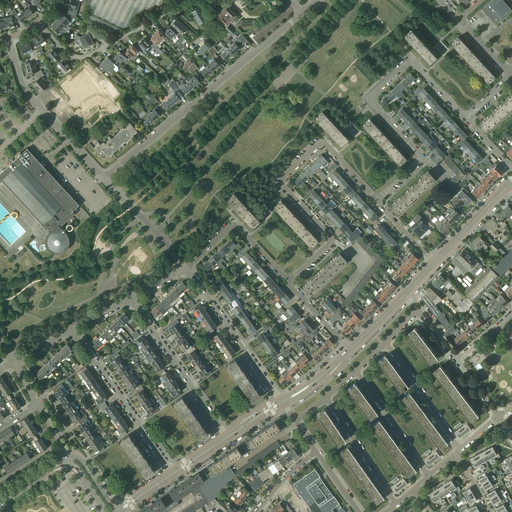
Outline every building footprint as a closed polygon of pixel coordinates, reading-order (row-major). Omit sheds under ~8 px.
[(75,16),(76,16),(79,3),(70,0),(66,0),(65,6),(68,6),(67,9),(72,13),(75,16)] [(92,0),(87,10),(88,11),(83,22),(110,35),(130,25),(136,14),(141,17),(145,9),(151,12),(155,4),(160,6),(163,0),(167,0),(170,1),(170,0),(92,0)] [(491,0),(488,3),(489,3),(482,9),(496,25),(503,19),(511,10),(511,9),(503,0),(491,0)] [(231,34),(234,31),(228,26),(227,25),(236,15),(226,6),(217,16),(225,24),(223,26),(231,34)] [(199,7),(191,11),(199,25),(204,22),(206,24),(208,23),(199,7)] [(25,8),(22,10),(27,17),(30,15),(31,15),(33,13),(29,8),(26,10),(25,8)] [(70,27),(67,25),(75,16),(72,13),(67,9),(51,26),(62,36),(70,27)] [(11,17),(5,18),(6,21),(7,26),(11,25),(11,26),(14,26),(13,19),(12,18),(15,16),(12,10),(9,12),(11,17)] [(24,19),(27,17),(22,10),(20,12),(21,14),(18,16),(22,22),(25,20),(24,19)] [(176,18),(170,26),(177,33),(181,37),(182,36),(183,36),(181,34),(184,31),(187,34),(189,32),(189,31),(187,29),(187,28),(176,18)] [(213,23),(208,29),(213,33),(217,29),(214,26),(215,25),(213,23)] [(170,26),(163,32),(171,39),(173,37),(177,33),(170,26)] [(92,41),(97,35),(90,29),(85,35),(81,37),(76,34),(74,38),(76,39),(79,45),(82,44),(84,48),(86,47),(87,48),(88,48),(90,47),(91,47),(92,46),(91,44),(93,43),(92,41)] [(155,34),(155,35),(161,40),(163,38),(166,40),(168,39),(159,30),(157,32),(156,32),(155,33),(155,34)] [(404,37),(417,50),(424,44),(412,30),(404,37)] [(203,31),(199,35),(204,40),(208,36),(203,31)] [(235,42),(239,48),(248,40),(242,34),(233,41),(235,42)] [(37,37),(38,38),(33,41),(38,48),(38,49),(39,50),(41,49),(42,47),(40,44),(45,41),(41,35),(37,37)] [(158,43),(161,40),(155,35),(154,35),(153,35),(152,36),(152,37),(150,39),(160,48),(161,46),(158,43)] [(177,41),(175,43),(183,51),(183,50),(185,52),(188,49),(186,47),(181,42),(185,39),(182,36),(181,37),(179,40),(177,41)] [(451,44),(463,57),(470,50),(458,37),(451,44)] [(139,43),(138,44),(141,46),(140,47),(144,51),(147,53),(152,47),(151,46),(143,39),(141,41),(141,40),(139,42),(139,43)] [(235,42),(228,48),(233,54),(239,48),(235,42)] [(24,44),(20,46),(23,52),(32,49),(29,43),(24,45),(24,44)] [(163,53),(161,51),(153,43),(151,46),(152,47),(161,55),(163,53)] [(129,49),(135,54),(138,52),(140,53),(141,52),(133,44),(131,46),(130,46),(129,48),(129,49)] [(437,57),(424,44),(417,50),(429,64),(437,57)] [(44,54),(43,55),(45,58),(46,57),(48,55),(50,58),(52,57),(55,61),(61,57),(58,53),(57,54),(53,50),(52,51),(50,48),(44,54)] [(228,48),(221,54),(222,56),(221,57),(223,59),(224,58),(226,60),(233,54),(228,48)] [(128,49),(126,50),(126,51),(125,53),(134,62),(138,57),(135,54),(129,49),(128,49)] [(463,57),(475,71),(483,64),(470,50),(463,57)] [(120,51),(114,58),(118,62),(120,60),(121,61),(122,60),(124,62),(128,58),(120,51)] [(38,56),(34,57),(31,58),(32,61),(25,63),(26,69),(36,66),(34,60),(38,59),(38,56)] [(108,57),(104,61),(111,68),(116,72),(118,70),(118,67),(114,63),(108,57)] [(65,59),(59,63),(63,68),(61,70),(65,75),(70,71),(68,69),(70,67),(67,63),(68,62),(65,59)] [(215,59),(208,65),(213,71),(219,65),(215,59)] [(101,70),(102,72),(104,69),(106,71),(105,72),(108,75),(112,70),(116,73),(116,72),(111,68),(104,61),(100,65),(98,64),(96,66),(97,66),(101,70)] [(495,77),(483,64),(475,71),(488,84),(495,77)] [(125,65),(122,68),(129,74),(131,71),(125,65)] [(213,71),(208,65),(201,70),(206,76),(209,74),(210,74),(213,71)] [(35,72),(37,76),(43,72),(41,70),(38,71),(36,66),(26,69),(28,74),(35,72)] [(101,71),(101,70),(97,66),(94,69),(100,75),(102,72),(101,71)] [(70,79),(65,84),(80,101),(67,113),(72,119),(71,120),(73,122),(74,121),(79,127),(92,115),(94,118),(105,108),(109,113),(116,107),(109,100),(116,94),(111,88),(112,87),(110,85),(109,86),(104,80),(94,89),(87,81),(93,77),(84,67),(73,77),(72,76),(69,78),(70,79)] [(43,72),(37,76),(39,79),(33,84),(36,88),(44,82),(46,80),(42,76),(44,75),(43,72)] [(410,73),(405,78),(410,83),(415,79),(410,73)] [(186,79),(188,81),(193,87),(199,81),(195,76),(191,79),(189,77),(186,79)] [(405,78),(401,82),(406,87),(410,83),(405,78)] [(186,93),(193,87),(188,81),(184,84),(183,83),(182,83),(179,85),(178,84),(177,84),(175,86),(178,90),(181,87),(186,93)] [(48,86),(44,82),(36,88),(40,93),(46,88),(48,90),(53,86),(51,83),(48,86)] [(401,82),(396,86),(401,92),(406,87),(401,82)] [(177,102),(178,102),(179,100),(180,100),(179,99),(180,98),(175,92),(178,90),(175,86),(172,89),(174,91),(166,96),(173,104),(176,101),(177,102)] [(396,86),(391,91),(396,96),(401,92),(396,86)] [(421,100),(423,98),(428,93),(423,88),(416,95),(421,100)] [(398,98),(396,96),(391,91),(387,95),(392,100),(395,97),(396,99),(398,98)] [(423,98),(427,103),(432,98),(428,93),(423,98)] [(511,93),(503,102),(510,109),(511,106),(511,93)] [(387,105),(392,100),(387,95),(386,94),(383,97),(384,98),(382,99),(387,105)] [(166,96),(163,99),(164,101),(161,104),(166,109),(173,104),(166,96)] [(427,103),(431,107),(437,103),(432,98),(427,103)] [(503,102),(490,114),(497,121),(510,109),(503,102)] [(441,107),(437,103),(431,107),(429,110),(433,114),(436,112),(441,107)] [(441,107),(436,112),(440,117),(445,112),(441,107)] [(397,113),(401,118),(407,113),(402,108),(397,113)] [(153,121),(160,115),(155,109),(151,112),(149,110),(146,112),(153,121)] [(130,116),(129,116),(134,121),(138,118),(133,113),(131,111),(128,114),(130,116)] [(146,126),(153,121),(146,112),(139,118),(146,126)] [(315,119),(328,133),(336,126),(323,112),(315,119)] [(445,112),(440,117),(444,122),(450,117),(445,112)] [(406,123),(411,118),(407,113),(401,118),(406,123)] [(497,121),(490,114),(478,125),(484,133),(497,121)] [(447,128),(449,126),(454,121),(450,117),(444,122),(442,123),(447,128)] [(415,122),(411,118),(406,123),(410,127),(415,122)] [(415,122),(410,127),(414,132),(420,127),(417,125),(422,121),(420,118),(415,122)] [(363,126),(375,139),(382,133),(370,119),(363,126)] [(454,121),(449,126),(453,131),(458,126),(454,121)] [(102,143),(94,149),(98,154),(99,153),(101,156),(102,157),(103,157),(104,157),(105,157),(106,157),(112,152),(113,153),(134,135),(133,134),(137,131),(130,123),(124,128),(123,127),(119,131),(120,132),(112,139),(112,138),(106,144),(105,143),(105,142),(104,142),(103,142),(102,143)] [(336,126),(328,133),(341,146),(348,139),(336,126)] [(458,126),(453,131),(457,136),(463,131),(458,126)] [(419,137),(424,132),(420,127),(414,132),(419,137)] [(463,131),(457,136),(462,140),(467,135),(463,131)] [(88,142),(95,135),(93,132),(85,139),(88,142)] [(419,137),(423,141),(428,137),(424,132),(419,137)] [(375,139),(387,153),(395,146),(382,133),(375,139)] [(428,137),(423,141),(427,146),(433,141),(435,139),(431,136),(430,135),(428,137)] [(427,146),(426,147),(429,150),(430,149),(432,151),(437,146),(439,144),(437,142),(435,139),(433,141),(427,146)] [(470,143),(468,140),(467,141),(465,139),(460,144),(464,149),(470,143)] [(466,156),(469,154),(474,149),(472,147),(473,146),(470,143),(464,149),(467,152),(464,154),(466,156)] [(407,159),(395,146),(387,153),(399,166),(407,159)] [(432,151),(436,155),(441,150),(437,146),(432,151)] [(27,148),(0,172),(0,179),(48,232),(48,233),(47,234),(46,234),(46,235),(46,236),(45,237),(45,238),(45,239),(45,240),(45,241),(45,242),(45,243),(45,244),(45,245),(45,246),(46,246),(46,247),(47,248),(47,249),(48,250),(49,250),(50,251),(51,252),(52,252),(53,253),(54,253),(55,253),(56,253),(57,253),(58,253),(59,253),(60,253),(61,253),(62,252),(63,252),(63,251),(64,251),(65,250),(66,250),(66,249),(67,248),(67,247),(68,246),(68,245),(69,245),(69,244),(69,243),(69,242),(69,241),(69,240),(69,239),(69,238),(68,237),(68,236),(68,235),(67,234),(67,233),(66,233),(65,232),(65,231),(60,227),(75,213),(74,213),(77,209),(76,208),(79,205),(27,148)] [(469,154),(473,158),(478,153),(474,149),(469,154)] [(446,155),(441,150),(436,155),(440,160),(446,155)] [(478,153),(473,158),(475,160),(472,162),(475,165),(483,158),(481,156),(482,155),(480,153),(478,153)] [(324,167),(328,162),(322,155),(320,157),(319,156),(316,158),(322,165),(324,167)] [(322,174),(324,173),(321,170),(321,169),(319,167),(322,165),(316,158),(313,161),(314,162),(312,164),(317,169),(319,171),(322,174)] [(489,168),(490,169),(498,176),(499,177),(503,172),(499,169),(500,167),(494,162),(492,165),(488,161),(490,160),(487,158),(482,162),(489,168)] [(329,173),(338,166),(334,162),(326,170),(329,173)] [(308,168),(312,173),(317,169),(312,164),(310,166),(309,164),(307,167),(308,168)] [(307,167),(304,170),(305,171),(303,173),(308,178),(312,173),(308,168),(307,167)] [(490,169),(486,173),(495,181),(497,179),(496,178),(498,176),(492,170),(490,169)] [(332,181),(334,180),(339,175),(335,170),(328,177),(332,181)] [(415,183),(422,191),(435,179),(428,171),(415,183)] [(484,171),(480,176),(483,178),(491,185),(492,183),(493,183),(495,181),(486,173),(484,171)] [(303,173),(298,177),(303,182),(308,178),(303,173)] [(344,180),(339,175),(334,180),(338,185),(344,180)] [(305,185),(303,182),(298,177),(293,181),(298,187),(300,185),(303,187),(305,185)] [(482,181),(480,183),(487,189),(489,187),(491,185),(483,178),(481,180),(482,181)] [(348,184),(344,180),(338,185),(343,189),(348,184)] [(415,183),(402,195),(409,202),(422,191),(415,183)] [(477,185),(475,187),(483,194),(485,191),(485,192),(487,189),(480,183),(478,186),(477,185)] [(352,189),(348,184),(343,189),(340,191),(343,195),(344,194),(345,196),(347,194),(352,189)] [(455,206),(457,204),(461,199),(468,206),(472,201),(466,195),(468,192),(464,187),(451,201),(453,202),(452,203),(454,206),(455,206)] [(474,190),(472,192),(478,198),(479,198),(481,196),(483,194),(475,187),(473,189),(474,190)] [(354,191),(352,189),(347,194),(351,199),(358,193),(355,190),(354,191)] [(308,195),(313,200),(318,195),(313,190),(308,195)] [(322,200),(324,198),(320,193),(318,195),(313,200),(312,201),(314,203),(315,203),(317,204),(322,200)] [(351,199),(356,203),(361,198),(359,196),(360,195),(358,193),(351,199)] [(234,194),(227,200),(240,214),(247,207),(234,194)] [(409,202),(402,195),(390,207),(396,214),(409,202)] [(360,208),(365,203),(361,198),(356,203),(353,205),(355,207),(358,205),(360,208)] [(321,209),(327,204),(322,200),(317,204),(321,209)] [(274,208),(287,221),(294,214),(282,201),(274,208)] [(326,214),(331,209),(333,207),(329,202),(327,204),(321,209),(320,210),(323,213),(324,212),(326,214)] [(370,208),(365,203),(360,208),(364,213),(370,208)] [(511,209),(508,205),(503,211),(509,216),(510,217),(511,214),(511,209)] [(260,221),(247,207),(240,214),(252,228),(260,221)] [(446,211),(449,213),(455,219),(460,215),(453,209),(452,209),(450,207),(446,211)] [(374,212),(370,208),(364,213),(369,217),(374,212)] [(330,218),(335,214),(331,209),(326,214),(330,218)] [(375,211),(374,212),(369,217),(373,222),(379,217),(377,215),(378,214),(375,211)] [(509,216),(503,211),(498,216),(502,220),(499,223),(508,232),(510,230),(507,228),(507,227),(506,225),(503,222),(509,216)] [(449,213),(444,218),(451,224),(455,219),(449,213)] [(287,221),(299,234),(306,227),(294,214),(287,221)] [(340,218),(335,214),(330,218),(334,223),(340,218)] [(415,222),(411,226),(420,237),(425,233),(427,235),(430,231),(429,229),(429,228),(420,219),(422,217),(419,214),(413,220),(415,222)] [(438,220),(440,222),(447,228),(451,224),(444,218),(442,215),(438,220)] [(189,226),(195,223),(192,218),(186,221),(189,226)] [(344,223),(340,218),(334,223),(339,228),(344,223)] [(442,233),(447,228),(440,222),(438,220),(434,224),(437,226),(436,227),(442,233)] [(343,233),(348,228),(344,223),(339,228),(343,233)] [(374,229),(379,234),(384,229),(385,228),(382,225),(381,226),(380,224),(374,229)] [(348,228),(343,233),(347,237),(355,230),(350,226),(348,228)] [(306,227),(299,234),(311,247),(318,241),(306,227)] [(379,234),(383,239),(388,234),(384,229),(379,234)] [(355,230),(347,237),(352,242),(355,239),(357,241),(361,237),(360,236),(355,230)] [(388,234),(383,239),(388,243),(393,239),(388,234)] [(474,242),(470,245),(476,251),(479,247),(482,244),(486,248),(489,245),(480,237),(474,242)] [(238,249),(238,248),(241,246),(237,242),(235,244),(231,239),(229,241),(228,240),(225,243),(231,249),(232,250),(235,248),(238,249)] [(393,239),(388,243),(392,248),(397,243),(393,239)] [(223,246),(221,248),(226,253),(231,249),(225,243),(222,245),(223,246)] [(496,251),(500,248),(495,243),(491,246),(496,251)] [(511,247),(492,267),(500,275),(511,263),(511,247)] [(217,252),(222,258),(226,253),(221,248),(217,252)] [(465,249),(456,258),(469,270),(470,269),(473,271),(480,264),(478,261),(465,249)] [(222,258),(217,252),(212,257),(217,262),(219,264),(221,263),(224,260),(222,258)] [(247,252),(241,257),(246,262),(251,257),(247,252)] [(408,258),(414,263),(418,259),(411,252),(406,256),(408,258)] [(327,265),(333,272),(346,261),(339,253),(327,265)] [(402,261),(404,263),(409,268),(414,263),(408,258),(406,256),(402,261)] [(217,262),(212,257),(207,261),(212,266),(214,269),(217,266),(220,269),(222,267),(219,264),(217,262)] [(248,268),(250,266),(255,261),(251,257),(246,262),(249,265),(246,267),(242,271),(244,272),(245,271),(248,268)] [(208,271),(212,266),(207,261),(203,265),(208,271)] [(255,261),(250,266),(248,268),(245,271),(242,274),(243,275),(249,270),(252,273),(254,271),(260,266),(255,261)] [(400,267),(405,272),(409,268),(404,263),(400,267)] [(333,272),(327,265),(314,277),(321,284),(333,272)] [(254,271),(259,276),(264,271),(260,266),(254,271)] [(230,272),(229,272),(233,277),(235,275),(229,267),(227,270),(228,272),(229,271),(230,272)] [(401,276),(405,272),(400,267),(396,271),(401,276)] [(490,267),(465,292),(474,302),(500,277),(490,267)] [(392,278),(395,281),(396,280),(397,281),(401,276),(396,271),(394,270),(390,274),(393,277),(392,278)] [(260,277),(263,280),(268,275),(264,271),(259,276),(256,278),(253,280),(255,282),(258,279),(260,277)] [(458,278),(465,286),(473,280),(467,273),(462,278),(460,276),(458,278)] [(441,274),(437,278),(443,284),(448,289),(453,284),(444,275),(443,276),(441,274)] [(265,287),(267,285),(273,280),(268,275),(263,280),(265,283),(263,285),(264,285),(261,288),(262,290),(265,287)] [(220,278),(214,282),(215,285),(214,286),(216,289),(223,284),(226,282),(222,276),(222,277),(220,278)] [(321,284),(314,277),(301,289),(308,296),(321,284)] [(440,287),(443,284),(437,278),(432,283),(440,290),(442,289),(440,287)] [(387,285),(386,285),(392,291),(394,290),(396,288),(396,287),(389,280),(387,282),(384,279),(383,281),(387,285)] [(267,285),(272,290),(277,285),(273,280),(267,285)] [(182,282),(178,286),(183,292),(188,288),(182,282)] [(223,284),(216,289),(219,292),(220,291),(221,293),(227,289),(223,284)] [(272,290),(276,294),(281,289),(277,285),(272,290)] [(383,289),(390,295),(391,293),(391,292),(392,291),(386,285),(383,289)] [(175,286),(172,289),(179,296),(183,292),(178,286),(176,288),(175,286)] [(429,291),(426,293),(435,304),(441,297),(430,287),(428,290),(429,291)] [(171,293),(169,294),(174,300),(177,303),(181,299),(179,296),(172,289),(169,292),(171,293)] [(227,289),(221,293),(225,298),(231,294),(227,289)] [(279,300),(280,299),(286,294),(281,289),(276,294),(274,296),(276,298),(277,297),(279,300)] [(383,289),(379,293),(385,299),(387,297),(388,297),(390,295),(383,289)] [(385,299),(379,293),(378,292),(374,296),(382,303),(382,302),(383,302),(384,301),(384,300),(385,299)] [(435,304),(426,293),(421,297),(436,316),(441,312),(438,308),(435,305),(435,304)] [(174,300),(169,294),(164,299),(169,304),(174,300)] [(225,298),(224,299),(226,302),(227,301),(229,303),(235,299),(233,297),(231,294),(225,298)] [(290,299),(286,294),(280,299),(279,300),(277,302),(282,307),(290,299)] [(496,299),(498,302),(503,307),(508,302),(503,297),(501,295),(496,299)] [(365,301),(369,305),(375,310),(376,310),(377,308),(379,306),(371,299),(372,298),(370,296),(368,298),(370,299),(369,300),(368,299),(365,301)] [(466,296),(455,307),(462,314),(473,303),(466,296)] [(229,303),(232,309),(238,304),(241,303),(238,299),(237,297),(235,299),(229,303)] [(172,307),(169,304),(164,299),(160,303),(165,308),(167,311),(168,311),(172,307)] [(326,308),(332,303),(327,299),(322,304),(326,308)] [(498,311),(503,307),(498,302),(496,299),(491,304),(498,311)] [(340,308),(334,301),(332,303),(325,309),(328,312),(329,311),(331,313),(333,311),(335,313),(340,308)] [(167,311),(165,308),(160,303),(155,307),(161,313),(163,315),(167,311)] [(356,310),(348,303),(346,305),(350,309),(353,313),(356,310)] [(196,310),(199,316),(206,311),(202,306),(200,307),(199,304),(191,310),(193,312),(196,310)] [(238,304),(232,309),(236,314),(242,310),(238,304)] [(490,309),(488,310),(493,316),(498,311),(491,304),(488,307),(490,309)] [(369,305),(365,309),(371,314),(375,310),(369,305)] [(244,308),(242,310),(236,314),(240,319),(246,315),(243,311),(249,307),(248,306),(244,308)] [(290,316),(296,311),(291,306),(286,311),(290,316)] [(156,317),(161,313),(155,307),(151,311),(156,317)] [(285,312),(283,309),(279,314),(273,319),(275,321),(285,312)] [(371,314),(365,309),(362,311),(361,310),(359,312),(367,319),(368,317),(369,317),(371,316),(370,315),(371,314)] [(488,320),(493,316),(488,310),(483,315),(488,320)] [(206,311),(199,316),(203,321),(209,316),(206,311)] [(288,327),(290,329),(292,328),(296,323),(302,318),(299,316),(300,315),(296,311),(290,316),(287,318),(292,323),(288,327)] [(446,329),(451,324),(441,312),(436,316),(446,329)] [(125,313),(120,317),(125,323),(130,319),(125,313)] [(341,317),(340,316),(338,314),(330,321),(332,323),(338,318),(339,319),(341,317)] [(350,318),(356,324),(360,320),(355,314),(350,318)] [(246,315),(240,319),(243,324),(249,320),(246,315)] [(209,316),(203,321),(207,326),(213,321),(209,316)] [(117,318),(115,320),(121,327),(125,323),(120,317),(119,319),(117,318)] [(472,321),(474,323),(478,328),(483,325),(477,317),(476,317),(472,321)] [(356,324),(350,318),(346,323),(351,328),(356,324)] [(171,328),(168,330),(172,335),(179,330),(181,328),(182,328),(178,323),(180,321),(178,319),(174,322),(169,325),(171,328)] [(113,324),(111,325),(116,331),(121,327),(115,320),(112,323),(113,324)] [(249,320),(243,324),(247,329),(253,325),(249,320)] [(301,332),(303,330),(309,325),(304,320),(297,327),(301,332)] [(343,328),(341,330),(345,334),(347,332),(348,333),(350,331),(349,330),(351,328),(346,323),(344,320),(342,322),(344,324),(342,327),(343,328)] [(208,333),(209,336),(214,332),(212,330),(217,327),(213,321),(207,326),(210,331),(208,333)] [(470,326),(469,327),(473,332),(478,328),(474,323),(472,321),(468,324),(470,326)] [(108,327),(106,328),(107,329),(107,330),(112,335),(114,337),(118,333),(116,331),(111,325),(109,327),(108,327)] [(257,330),(253,325),(247,329),(251,335),(257,330)] [(308,335),(313,329),(309,325),(303,330),(301,332),(305,336),(308,335)] [(473,332),(469,327),(464,331),(469,336),(473,332)] [(181,328),(172,335),(176,340),(182,335),(185,333),(181,328)] [(408,333),(416,343),(424,338),(416,328),(408,333)] [(102,334),(108,339),(109,341),(114,337),(112,335),(107,330),(102,334)] [(464,331),(460,334),(464,340),(469,336),(464,331)] [(214,336),(218,342),(224,337),(220,332),(216,335),(214,332),(209,336),(207,338),(208,340),(214,336)] [(185,333),(182,335),(176,340),(179,345),(186,341),(189,339),(185,333)] [(261,343),(267,338),(263,333),(257,337),(261,343)] [(102,334),(98,338),(103,344),(108,339),(102,334)] [(459,344),(464,340),(460,334),(455,338),(459,344)] [(95,344),(93,346),(96,350),(99,348),(103,344),(98,338),(97,337),(94,339),(95,340),(93,342),(95,344)] [(141,337),(135,341),(136,344),(138,342),(141,347),(148,342),(145,338),(143,339),(141,337)] [(218,342),(221,347),(228,342),(224,337),(218,342)] [(267,338),(261,343),(265,348),(271,344),(267,338)] [(416,343),(424,353),(431,348),(424,338),(416,343)] [(324,343),(329,348),(333,344),(329,339),(324,343)] [(186,341),(179,345),(183,351),(186,349),(188,351),(193,348),(191,345),(190,346),(186,341)] [(322,345),(320,347),(324,352),(329,348),(324,343),(322,341),(320,343),(322,345)] [(141,347),(139,349),(143,353),(145,352),(152,347),(148,342),(141,347)] [(221,347),(225,352),(231,347),(228,342),(221,347)] [(68,344),(63,348),(68,354),(70,356),(72,354),(71,352),(73,350),(68,344)] [(269,353),(275,349),(272,345),(271,344),(265,348),(269,353)] [(324,352),(320,347),(318,345),(313,349),(320,356),(324,352)] [(491,352),(487,346),(483,350),(488,355),(491,352)] [(155,352),(152,347),(145,352),(143,353),(146,358),(148,357),(155,352)] [(194,347),(193,348),(188,351),(189,354),(187,355),(191,361),(197,356),(193,351),(196,349),(194,347)] [(235,353),(231,347),(225,352),(229,357),(226,359),(228,362),(233,358),(231,356),(235,353)] [(59,352),(64,358),(65,359),(67,357),(68,358),(70,356),(68,354),(63,348),(59,352)] [(439,358),(431,348),(424,353),(431,363),(439,358)] [(275,349),(269,353),(272,358),(278,354),(275,349)] [(320,356),(313,349),(309,353),(316,360),(320,356)] [(54,356),(59,362),(64,358),(59,352),(54,356)] [(155,352),(148,357),(152,361),(158,357),(155,352)] [(111,361),(115,366),(122,361),(123,360),(118,353),(112,357),(114,360),(111,361)] [(303,353),(299,357),(305,365),(310,360),(303,353)] [(385,371),(393,365),(385,355),(378,361),(385,371)] [(54,356),(50,361),(55,366),(59,362),(54,356)] [(197,356),(191,361),(194,366),(201,361),(197,356)] [(158,357),(152,361),(155,366),(162,361),(158,357)] [(294,361),(301,369),(305,365),(299,357),(294,361)] [(226,366),(235,378),(244,372),(235,360),(226,366)] [(50,361),(45,365),(51,370),(55,366),(50,361)] [(125,366),(122,361),(115,366),(118,371),(125,366)] [(157,372),(159,375),(165,370),(163,368),(165,366),(162,361),(155,366),(158,371),(157,372)] [(201,361),(194,366),(198,371),(205,367),(208,364),(206,362),(203,364),(201,361)] [(294,361),(290,365),(297,373),(301,369),(294,361)] [(82,364),(79,366),(74,369),(76,372),(83,366),(82,364)] [(208,364),(205,367),(198,371),(202,376),(204,375),(206,377),(211,374),(209,371),(208,372),(206,369),(209,367),(208,364)] [(284,367),(292,377),(297,373),(290,365),(288,367),(285,364),(283,366),(284,367)] [(45,365),(41,369),(46,375),(48,377),(53,373),(51,370),(45,365)] [(385,371),(392,381),(400,376),(393,365),(385,371)] [(441,381),(449,375),(441,365),(434,371),(441,381)] [(128,371),(125,366),(118,371),(122,375),(128,371)] [(283,376),(288,381),(292,377),(284,367),(279,371),(281,374),(283,376)] [(41,379),(46,375),(41,369),(36,373),(40,377),(38,380),(41,383),(43,381),(41,379)] [(81,375),(84,379),(91,374),(87,369),(83,372),(81,369),(77,373),(79,376),(81,375)] [(167,373),(165,370),(159,375),(160,377),(162,376),(165,381),(172,376),(169,371),(167,373)] [(132,375),(128,371),(122,375),(125,380),(132,375)] [(252,384),(244,372),(235,378),(243,391),(252,384)] [(87,384),(94,379),(91,374),(84,379),(87,384)] [(135,380),(132,375),(125,380),(128,385),(135,380)] [(441,381),(449,391),(456,385),(449,375),(441,381)] [(172,376),(165,381),(169,386),(175,381),(172,376)] [(283,385),(288,381),(283,376),(279,380),(283,385)] [(400,376),(392,381),(400,391),(404,389),(405,390),(406,390),(405,388),(408,386),(400,376)] [(87,384),(91,388),(98,384),(94,379),(87,384)] [(139,385),(135,380),(128,385),(132,390),(134,388),(136,391),(142,387),(140,384),(139,385)] [(0,383),(0,387),(2,391),(8,387),(4,381),(0,383)] [(179,385),(175,381),(169,386),(166,387),(169,392),(172,390),(179,385)] [(55,388),(52,390),(54,392),(58,397),(65,392),(67,391),(61,383),(60,384),(55,388)] [(355,398),(363,393),(355,383),(347,388),(355,398)] [(93,391),(94,393),(101,389),(98,384),(91,388),(88,390),(90,393),(93,391)] [(261,396),(252,384),(243,391),(252,402),(261,396)] [(172,390),(170,392),(173,397),(174,396),(176,399),(182,394),(180,392),(182,390),(179,385),(172,390)] [(464,395),(456,385),(449,391),(456,401),(464,395)] [(8,387),(2,391),(7,398),(10,396),(9,394),(12,393),(8,387)] [(144,389),(142,387),(136,391),(138,393),(135,395),(139,400),(145,395),(142,390),(144,389)] [(105,394),(101,389),(94,393),(98,398),(105,394)] [(61,402),(68,397),(66,395),(69,393),(67,391),(65,392),(58,397),(59,399),(58,400),(60,402),(61,402)] [(370,403),(363,393),(355,398),(362,408),(370,403)] [(402,398),(409,408),(417,403),(410,393),(402,398)] [(98,406),(100,409),(106,404),(104,401),(108,399),(105,394),(98,398),(95,400),(98,406)] [(139,400),(142,404),(149,400),(145,395),(139,400)] [(456,401),(464,411),(472,406),(464,395),(456,401)] [(9,401),(6,403),(9,407),(11,405),(12,406),(18,402),(14,397),(12,399),(11,397),(7,399),(8,399),(9,401)] [(61,402),(65,407),(71,402),(68,397),(61,402)] [(173,403),(181,416),(191,409),(182,397),(173,403)] [(151,398),(149,400),(142,404),(145,409),(152,404),(154,403),(151,398)] [(163,407),(166,405),(161,398),(158,400),(163,407)] [(18,402),(12,406),(15,411),(21,407),(18,402)] [(65,407),(68,412),(75,407),(71,402),(65,407)] [(105,408),(108,413),(115,408),(112,403),(108,406),(106,404),(101,407),(103,410),(105,408)] [(149,414),(151,416),(160,410),(154,403),(152,404),(145,409),(149,414)] [(370,403),(362,408),(370,419),(377,413),(370,403)] [(409,408),(417,418),(425,413),(417,403),(409,408)] [(479,415),(472,406),(464,411),(471,421),(479,415)] [(68,412),(71,417),(78,412),(75,407),(68,412)] [(108,413),(112,418),(119,413),(115,408),(108,413)] [(181,416),(190,428),(199,422),(191,409),(181,416)] [(316,414),(323,424),(331,419),(324,409),(316,414)] [(78,412),(71,417),(75,422),(77,420),(79,423),(84,419),(86,418),(87,417),(85,414),(84,415),(81,410),(78,412)] [(115,423),(122,418),(119,413),(112,418),(115,423)] [(417,418),(424,429),(432,423),(425,413),(417,418)] [(22,427),(24,425),(30,421),(27,416),(21,420),(21,421),(19,422),(22,427)] [(263,427),(260,429),(266,439),(274,434),(275,435),(288,427),(282,418),(281,417),(279,417),(278,417),(270,422),(271,423),(264,428),(263,427)] [(86,418),(84,419),(79,423),(81,425),(78,427),(82,432),(89,427),(91,425),(86,418)] [(115,423),(119,428),(126,423),(122,418),(115,423)] [(323,424),(330,435),(338,429),(331,419),(323,424)] [(371,425),(378,435),(386,430),(379,419),(371,425)] [(34,428),(30,421),(24,425),(29,432),(34,428)] [(199,440),(208,434),(199,422),(190,428),(199,440)] [(129,428),(126,423),(119,428),(122,433),(118,436),(120,439),(127,433),(125,431),(129,428)] [(424,429),(432,439),(440,433),(432,423),(424,429)] [(467,424),(461,428),(461,429),(465,434),(471,430),(467,424)] [(9,436),(16,432),(14,428),(12,429),(11,427),(5,430),(9,436)] [(85,436),(92,432),(89,427),(82,432),(85,436)] [(34,428),(29,432),(33,438),(33,439),(36,436),(35,435),(38,433),(34,428)] [(461,428),(455,432),(459,439),(465,434),(461,429),(461,428)] [(246,439),(252,448),(266,439),(260,429),(256,432),(257,433),(250,437),(249,436),(246,439)] [(345,440),(338,429),(330,435),(337,445),(345,440)] [(5,430),(0,433),(0,435),(3,440),(9,436),(5,430)] [(393,440),(386,430),(378,435),(386,445),(393,440)] [(89,441),(95,437),(92,432),(85,436),(89,441)] [(447,443),(440,433),(432,439),(439,449),(447,443)] [(137,447),(129,434),(120,441),(128,453),(137,447)] [(37,437),(33,440),(34,440),(38,447),(44,443),(41,438),(38,439),(37,437)] [(89,441),(92,446),(99,442),(95,437),(89,441)] [(246,439),(236,445),(243,455),(252,448),(246,439)] [(386,445),(393,456),(401,450),(393,440),(386,445)] [(103,447),(99,442),(92,446),(96,452),(98,450),(100,452),(105,449),(103,446),(103,447)] [(47,448),(44,443),(38,447),(41,452),(47,448)] [(228,464),(243,455),(236,445),(232,448),(233,449),(226,454),(225,453),(222,455),(228,464)] [(492,446),(487,449),(491,456),(496,453),(493,446),(492,446)] [(146,459),(137,447),(128,453),(137,465),(146,459)] [(339,452),(347,462),(355,457),(347,447),(339,452)] [(293,448),(287,452),(292,459),(298,455),(293,448)] [(487,449),(481,452),(482,452),(485,459),(491,456),(487,449)] [(408,460),(401,450),(393,456),(400,466),(408,460)] [(22,455),(26,462),(31,458),(29,456),(31,455),(28,451),(22,455)] [(435,451),(429,455),(430,456),(434,461),(440,457),(437,453),(436,452),(435,451)] [(292,459),(287,452),(282,455),(287,462),(292,459)] [(481,452),(476,455),(479,462),(485,459),(482,452),(481,452)] [(26,462),(22,455),(15,460),(19,466),(26,462)] [(208,464),(214,474),(228,465),(228,464),(222,455),(218,457),(219,458),(212,463),(211,462),(208,464)] [(283,465),(287,462),(282,455),(277,458),(278,460),(283,467),(283,466),(283,465)] [(429,455),(423,460),(428,466),(434,461),(430,456),(429,455)] [(476,455),(470,458),(474,465),(479,462),(476,455)] [(362,467),(355,457),(347,462),(354,473),(362,467)] [(272,462),(273,463),(278,470),(283,467),(278,460),(277,458),(272,462)] [(146,478),(155,471),(146,459),(137,465),(146,478)] [(15,460),(9,464),(13,470),(19,466),(15,460)] [(408,460),(400,466),(408,476),(416,470),(408,460)] [(278,470),(273,463),(268,466),(273,473),(278,470)] [(2,468),(4,472),(6,471),(8,473),(13,470),(9,464),(2,468)] [(209,502),(214,499),(222,490),(225,487),(227,485),(236,475),(234,472),(234,473),(228,465),(214,474),(208,464),(198,471),(204,480),(190,490),(194,496),(202,491),(206,497),(209,502)] [(273,473),(268,466),(263,470),(268,477),(273,473)] [(354,473),(361,483),(369,477),(362,467),(354,473)] [(300,495),(310,509),(309,510),(310,511),(333,511),(332,510),(339,504),(334,496),(333,497),(320,477),(315,469),(293,485),(297,492),(296,492),(299,496),(300,495)] [(263,480),(268,477),(263,470),(258,473),(259,475),(264,482),(263,480)] [(190,490),(204,480),(198,471),(194,473),(195,474),(188,479),(187,478),(184,480),(190,490)] [(259,475),(254,479),(259,486),(264,482),(259,475)] [(479,479),(482,485),(490,480),(486,475),(483,476),(482,477),(483,477),(479,479)] [(376,488),(369,477),(361,483),(368,493),(376,488)] [(397,483),(401,489),(407,484),(403,478),(397,483)] [(254,489),(259,486),(254,479),(249,482),(254,489)] [(173,487),(170,490),(176,500),(190,490),(184,480),(180,483),(181,484),(174,488),(173,487)] [(446,483),(451,491),(457,488),(456,486),(455,485),(454,484),(451,480),(446,483)] [(490,480),(482,485),(485,490),(493,486),(490,480)] [(238,486),(236,488),(247,496),(250,491),(243,487),(244,484),(241,482),(239,486),(238,486)] [(397,483),(391,487),(395,493),(401,489),(397,483)] [(441,486),(441,487),(446,495),(451,491),(446,483),(441,486)] [(436,490),(435,490),(440,498),(446,495),(441,487),(436,490)] [(244,500),(247,496),(236,488),(235,491),(233,493),(244,500)] [(376,488),(368,493),(376,503),(383,498),(376,488)] [(466,490),(464,492),(467,498),(474,494),(470,488),(467,490),(466,490)] [(495,489),(487,494),(491,499),(498,495),(495,489)] [(166,506),(176,500),(170,490),(160,496),(166,506)] [(430,493),(433,498),(433,499),(435,501),(440,498),(435,490),(430,493)] [(240,505),(244,500),(233,493),(232,495),(232,496),(230,498),(234,501),(234,502),(235,503),(236,503),(237,503),(240,505)] [(474,494),(467,498),(471,504),(477,500),(474,494)] [(498,495),(491,499),(494,505),(502,500),(498,495)] [(166,506),(160,496),(156,499),(157,500),(150,505),(149,504),(146,506),(149,511),(157,511),(160,510),(161,511),(167,511),(169,511),(166,506)] [(229,506),(227,508),(232,511),(235,511),(238,508),(229,503),(228,505),(229,506)] [(280,503),(275,507),(278,511),(282,511),(281,511),(284,509),(280,503)] [(292,511),(291,510),(285,503),(283,504),(289,511),(292,511)]
